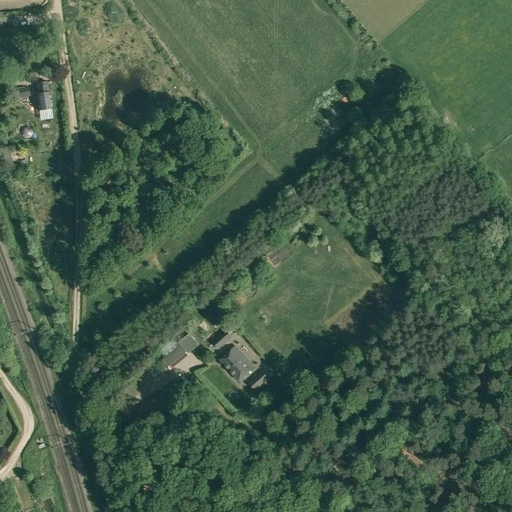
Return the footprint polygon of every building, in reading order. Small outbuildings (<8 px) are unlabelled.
[(37,94),(39,110),(52,108),(48,81),(36,83),(37,94)] [(12,89),(14,98),(30,96),(29,87),(12,89)] [(0,136),(0,141),(10,179),(18,178),(6,135),(0,136)] [(208,345),(214,352),(218,348),(219,349),(232,337),(226,330),(213,342),(212,341),(208,345)] [(163,359),(169,367),(187,353),(188,354),(194,349),(184,337),(179,342),(181,345),(163,359)] [(220,359),(239,380),(253,367),(235,346),(220,359)] [(192,358),(175,370),(179,375),(196,363),(192,358)] [(249,383),(255,390),(269,378),(262,371),(249,383)] [(271,382),(257,392),(262,398),(276,388),(271,382)] [(5,490),(15,511),(17,511),(23,509),(12,486),(5,490)]
